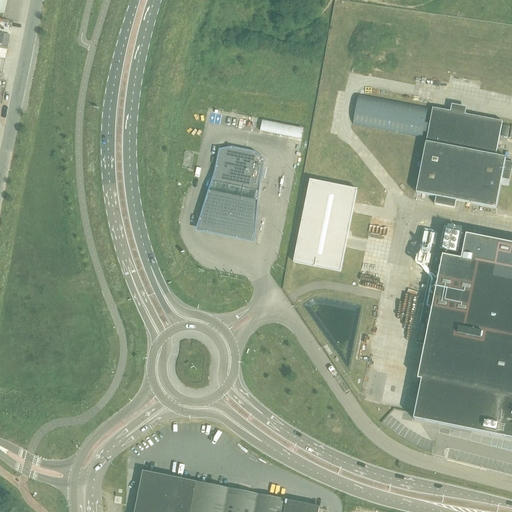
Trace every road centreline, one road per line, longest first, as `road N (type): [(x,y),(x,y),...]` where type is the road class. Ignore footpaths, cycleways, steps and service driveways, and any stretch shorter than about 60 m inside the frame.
road 1 (unclassified): [(258,312),(278,302),(387,445),(413,460),(511,484)]
road 2 (primary): [(135,0),(111,93),(108,158),(119,240),(139,296)]
road 3 (primary): [(158,286),(140,235),(129,155),(137,61),(158,0)]
road 4 (primary): [(511,506),(346,463),(267,418)]
road 5 (primary): [(265,444),(334,482),(445,511)]
road 6 (unclassified): [(0,182),(36,0)]
road 7 (tertiary): [(151,374),(143,396),(89,441),(74,471)]
